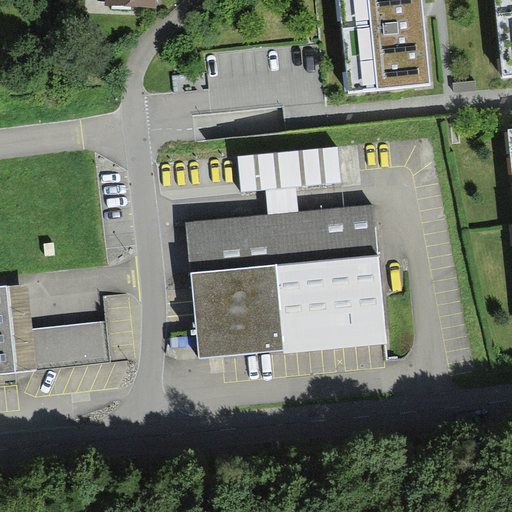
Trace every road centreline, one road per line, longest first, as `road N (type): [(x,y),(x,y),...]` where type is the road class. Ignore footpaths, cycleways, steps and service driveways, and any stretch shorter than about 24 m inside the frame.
road 1 (residential): [(138,442),(150,367),(130,74),(138,49),(196,0)]
road 2 (unknown): [(134,148),(511,102)]
road 3 (tertiary): [(138,442),(511,400)]
road 4 (tertiary): [(0,454),(138,442)]
